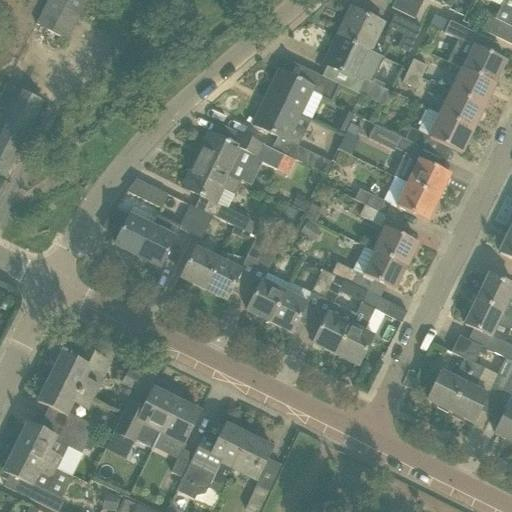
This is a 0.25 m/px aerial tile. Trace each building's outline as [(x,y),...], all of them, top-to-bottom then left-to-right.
[(49,0),(78,16),(86,0),(49,0)] [(414,20),(420,8),(402,0),(395,0),(391,8),(414,20)] [(402,0),(420,8),(423,0),(402,0)] [(441,0),(441,2),(444,4),(444,6),(449,9),(454,0),(441,0)] [(511,0),(504,0),(495,19),(487,35),(511,46),(511,27),(507,25),(511,15),(511,0)] [(337,37),(369,52),(383,24),(351,9),(337,37)] [(404,36),(403,36),(398,49),(409,54),(421,29),(394,16),(388,28),(404,36)] [(487,35),(495,19),(488,16),(480,31),(487,35)] [(382,58),(369,53),(369,52),(337,37),(324,65),(356,81),(357,78),(363,81),(356,95),(383,108),(390,93),(370,84),(382,58)] [(462,71),(494,86),(504,64),(505,64),(506,63),(474,47),(462,71)] [(421,79),(427,68),(413,61),(408,73),(421,79)] [(299,81),(279,72),(266,99),(311,121),(322,98),(330,102),(338,86),(305,70),(299,81)] [(451,93),(483,108),(494,86),(462,71),(451,93)] [(416,91),(421,79),(408,73),(402,85),(416,91)] [(4,181),(42,103),(6,85),(0,97),(0,192),(5,182),(4,181)] [(483,108),(451,93),(440,116),(472,131),(483,108)] [(277,138),(271,150),(283,156),(325,177),(331,164),(298,148),(311,121),(266,99),(253,127),(277,138)] [(435,155),(440,145),(461,155),(462,153),(461,153),(472,131),(440,116),(429,139),(410,130),(405,141),(418,148),(435,155)] [(344,134),(349,122),(340,118),(335,129),(344,134)] [(394,178),(439,200),(450,176),(413,158),(418,148),(405,141),(360,120),(356,128),(370,135),(368,139),(391,151),(392,149),(404,155),(394,178)] [(340,147),(352,153),(361,132),(349,126),(340,147)] [(276,171),(283,156),(271,150),(238,134),(232,145),(208,134),(195,161),(240,183),(250,188),(261,164),(276,171)] [(182,189),(217,205),(224,190),(235,195),(240,183),(195,161),(182,189)] [(396,208),(427,223),(439,200),(394,178),(393,179),(407,185),(396,208)] [(168,196),(149,187),(136,180),(126,193),(161,210),(168,196)] [(390,205),(359,190),(354,201),(385,216),(390,205)] [(292,207),(299,210),(303,203),(305,199),(297,196),(292,207)] [(385,216),(354,201),(365,207),(360,217),(380,227),(385,216)] [(312,205),(305,219),(315,225),(322,211),(312,205)] [(178,230),(189,235),(201,212),(195,209),(189,206),(178,230)] [(133,208),(129,217),(114,246),(137,257),(151,228),(156,220),(133,208)] [(217,219),(234,228),(243,232),(244,233),(249,221),(227,210),(222,208),(217,219)] [(189,235),(201,240),(211,218),(220,221),(214,234),(227,240),(232,227),(234,228),(217,219),(201,212),(189,235)] [(307,224),(301,233),(312,241),(319,232),(307,224)] [(151,228),(137,257),(160,269),(174,240),(151,228)] [(406,268),(417,245),(385,229),(374,253),(406,268)] [(511,229),(499,254),(511,260),(511,229)] [(260,230),(255,239),(267,245),(277,251),(282,242),(260,230)] [(254,271),(267,245),(255,239),(242,266),(254,271)] [(246,312),(269,323),(284,294),(288,285),(267,275),(278,251),(277,251),(267,245),(254,271),(264,276),(246,312)] [(331,276),(333,277),(345,282),(352,286),(352,285),(357,274),(394,292),(406,268),(374,253),(373,254),(363,249),(352,272),(337,265),(331,276)] [(180,279),(203,290),(218,261),(195,250),(180,279)] [(203,290),(226,302),(241,272),(218,261),(203,290)] [(312,295),(322,299),(333,277),(331,276),(321,272),(311,294),(312,294),(312,295)] [(511,287),(489,276),(477,301),(511,317),(511,287)] [(334,305),(345,282),(333,277),(322,299),(332,305),(312,345),(335,356),(355,316),(334,305)] [(360,305),(355,316),(335,356),(358,367),(373,338),(363,333),(374,311),(384,316),(389,304),(366,293),(360,305)] [(292,334),(306,305),(284,294),(269,323),(292,334)] [(464,326),(490,338),(497,324),(511,330),(511,317),(477,301),(464,326)] [(454,380),(441,374),(427,401),(450,413),(474,365),(482,348),(459,337),(450,354),(463,360),(454,380)] [(493,354),(505,360),(511,363),(511,347),(499,341),(493,354)] [(72,359),(62,354),(50,379),(92,400),(97,390),(83,383),(89,369),(95,372),(101,359),(78,348),(72,359)] [(503,391),(511,372),(511,363),(505,360),(486,396),(497,401),(503,391)] [(474,365),(450,413),(473,424),(487,397),(474,390),(484,370),(474,365)] [(511,372),(503,391),(511,395),(511,372)] [(136,390),(141,380),(128,373),(123,384),(136,390)] [(92,400),(50,379),(38,403),(66,417),(73,403),(87,410),(92,400)] [(161,433),(176,402),(153,390),(143,411),(129,404),(114,435),(134,445),(135,442),(151,450),(152,448),(153,448),(161,433)] [(176,402),(161,433),(184,444),(199,413),(176,402)] [(494,435),(511,443),(511,408),(508,407),(494,435)] [(64,429),(88,441),(95,428),(71,416),(64,429)] [(27,425),(15,449),(59,470),(70,446),(82,451),(88,441),(64,429),(58,443),(54,441),(55,438),(27,425)] [(220,496),(233,470),(249,438),(225,427),(217,443),(204,436),(194,457),(218,469),(207,490),(220,496)] [(258,483),(245,511),(246,511),(258,511),(281,466),(280,466),(277,471),(264,465),(272,450),(249,438),(233,470),(258,483)] [(59,470),(15,449),(3,473),(31,487),(32,486),(35,488),(29,500),(53,511),(59,511),(64,502),(61,501),(47,493),(59,470)] [(194,457),(183,451),(178,460),(171,474),(182,479),(194,457)] [(218,469),(194,457),(182,479),(176,492),(193,501),(195,497),(205,496),(207,490),(218,469)] [(101,510),(111,511),(115,511),(118,497),(104,495),(101,510)] [(5,502),(11,505),(13,499),(7,497),(5,502)] [(132,511),(136,504),(126,500),(120,511),(132,511)]
